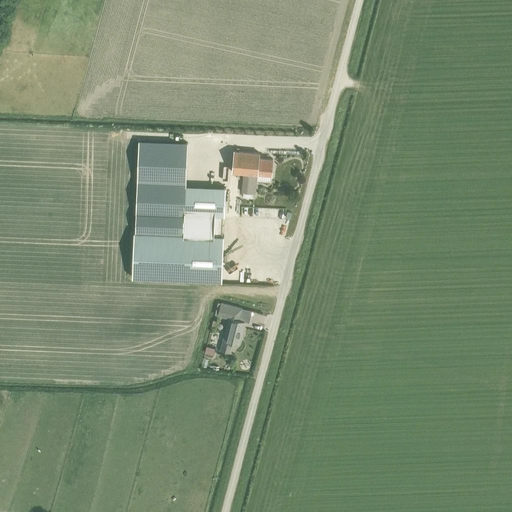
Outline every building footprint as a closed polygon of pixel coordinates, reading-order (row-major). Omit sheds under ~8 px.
[(187,143),(139,141),(136,212),(184,214),(223,216),(224,216),(225,187),(186,186),(187,143)] [(234,150),(232,172),(243,173),(241,192),(255,193),(257,174),(271,176),(273,159),(259,158),(259,153),(234,150)] [(136,212),(135,232),(183,234),(184,214),(136,212)] [(223,216),(184,214),(183,234),(216,235),(222,236),(223,216)] [(135,232),(134,232),(132,278),(222,281),(224,236),(222,236),(216,235),(183,234),(135,232)] [(241,308),(221,303),(218,315),(229,318),(220,350),(229,352),(232,342),(238,344),(244,321),(238,320),(241,308)] [(213,355),(215,348),(206,346),(205,353),(213,355)]
